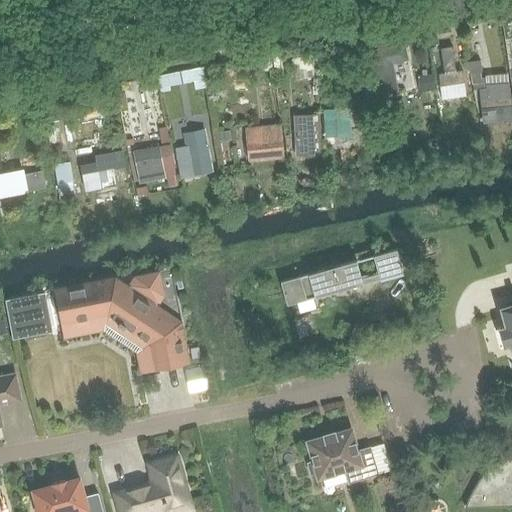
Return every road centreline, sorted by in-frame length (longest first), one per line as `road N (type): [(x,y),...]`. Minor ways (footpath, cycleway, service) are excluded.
road 1 (residential): [(0,451),(414,371),(443,395)]
road 2 (unclassified): [(0,39),(211,0)]
